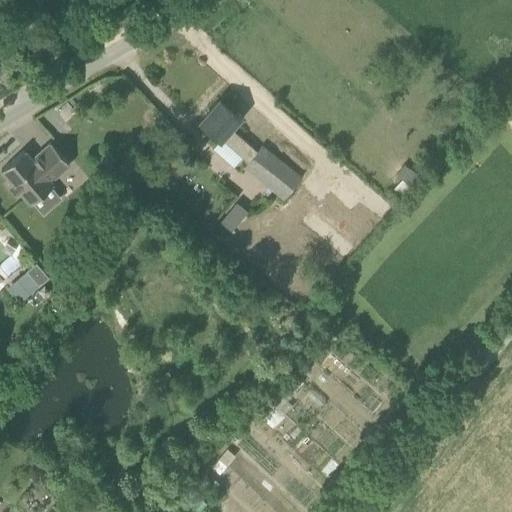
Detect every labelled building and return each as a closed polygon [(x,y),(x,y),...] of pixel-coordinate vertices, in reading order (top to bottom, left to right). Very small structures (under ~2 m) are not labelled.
[(219,99),(200,123),(248,162),(244,167),(283,199),(300,178),(262,146),(258,151),(231,128),(240,117),(219,99)] [(24,150),(1,170),(12,182),(8,185),(18,197),(22,194),(32,205),(54,186),(51,182),(70,166),(51,143),(32,159),(24,150)] [(100,150),(92,164),(107,172),(114,157),(100,150)] [(317,173),(322,166),(315,161),(310,168),(317,173)] [(404,164),(396,174),(412,186),(419,176),(404,164)] [(164,191),(169,174),(153,169),(148,187),(164,191)] [(310,202),(311,203),(352,238),(353,239),(370,220),(369,219),(367,217),(375,208),(357,192),(349,201),(327,182),(310,202)] [(49,277),(37,263),(27,271),(39,285),(49,277)] [(325,343),(332,334),(327,329),(319,338),(325,343)]
